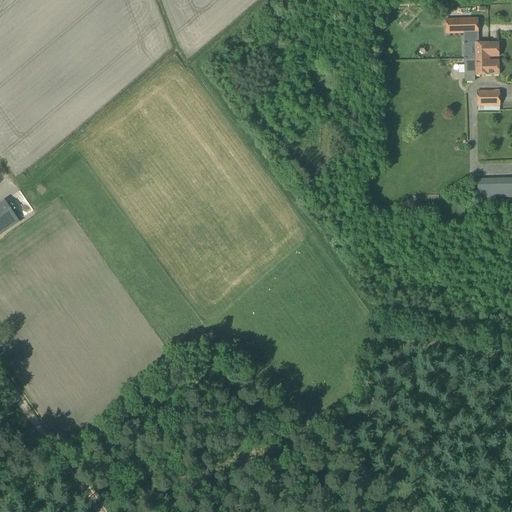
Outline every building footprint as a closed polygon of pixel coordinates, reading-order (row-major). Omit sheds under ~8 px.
[(463,60),(473,59),(489,59),(489,57),(498,57),(498,43),(488,43),(478,43),(477,19),(445,19),(446,34),(463,34),(463,45),(463,60)] [(473,59),(463,60),(464,83),(475,82),(475,76),(499,75),(498,61),(489,61),(489,59),(473,59)] [(477,106),(499,106),(499,91),(476,91),(477,106)] [(511,179),(477,179),(477,197),(511,197),(511,179)] [(0,237),(20,224),(5,202),(0,205),(0,237)]
